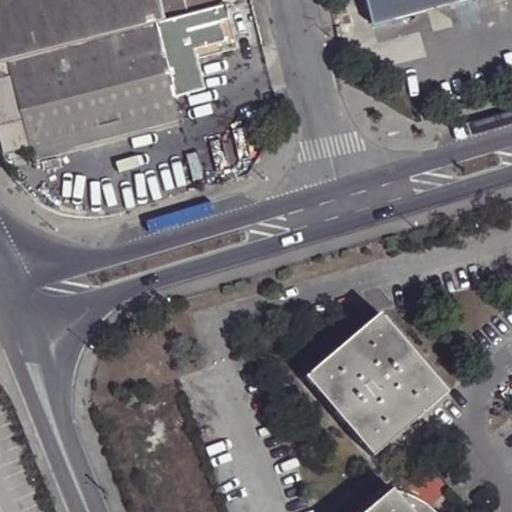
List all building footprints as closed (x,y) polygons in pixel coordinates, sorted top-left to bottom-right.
[(0,0),(0,64),(10,62),(157,23),(167,20),(161,0),(0,0)] [(161,0),(167,20),(191,14),(187,0),(161,0)] [(187,0),(191,14),(227,4),(226,0),(187,0)] [(368,0),(375,24),(462,0),(368,0)] [(238,47),(229,4),(227,4),(191,14),(167,20),(157,23),(176,96),(207,88),(198,56),(238,47)] [(183,122),(176,96),(157,23),(10,62),(30,146),(34,161),(183,122)] [(0,153),(30,146),(10,62),(0,64),(0,153)] [(311,374),(379,454),(455,389),(388,309),(311,374)] [(397,483),(361,511),(446,511),(435,500),(420,511),(397,483)]
